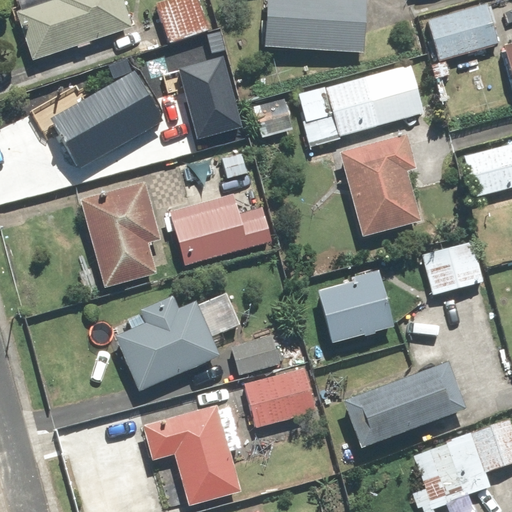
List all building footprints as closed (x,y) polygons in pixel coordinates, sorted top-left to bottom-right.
[(51,0),(16,12),(33,60),(133,27),(123,0),(51,0)] [(198,0),(166,0),(156,3),(168,43),(208,31),(198,0)] [(267,0),(265,46),(364,53),(367,0),(267,0)] [(439,60),(498,43),(487,3),(428,20),(439,60)] [(173,65),(177,81),(217,70),(213,55),(173,65)] [(339,136),(423,113),(409,65),(299,94),(306,121),(303,122),(310,147),(340,139),(339,136)] [(135,71),(51,119),(79,168),(163,121),(135,71)] [(218,73),(178,84),(193,142),(234,132),(218,73)] [(286,98),(251,106),(259,140),(294,132),(286,98)] [(407,134),(341,152),(364,236),(420,221),(407,171),(416,169),(407,134)] [(475,197),(511,187),(511,142),(464,155),(475,197)] [(242,150),(220,156),(226,180),(248,174),(242,150)] [(145,183),(81,200),(106,287),(156,273),(148,243),(161,239),(145,183)] [(185,265),(271,241),(262,208),(239,214),(233,195),(170,212),(185,265)] [(473,242),(423,255),(433,295),(484,282),(473,242)] [(331,344),(394,326),(379,271),(354,278),(354,281),(317,291),(331,344)] [(115,336),(139,391),(220,355),(196,301),(179,308),(173,296),(140,310),(145,323),(115,336)] [(232,348),(239,374),(280,363),(272,337),(232,348)] [(344,400),(361,446),(466,408),(449,362),(344,400)] [(304,368),(245,384),(257,427),(316,411),(304,368)] [(241,492),(217,406),(144,426),(153,460),(175,454),(190,506),(241,492)] [(511,463),(511,424),(510,418),(446,441),(447,444),(411,456),(430,508),(490,486),(485,473),(511,463)]
